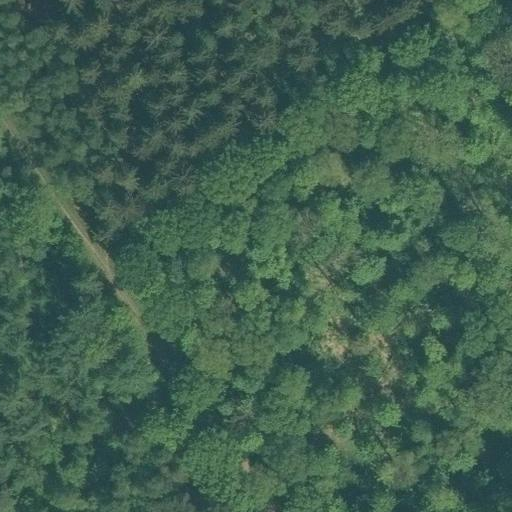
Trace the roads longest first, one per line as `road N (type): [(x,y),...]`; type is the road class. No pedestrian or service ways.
road 1 (track): [(103,268),(0,115)]
road 2 (track): [(201,411),(103,268)]
road 3 (track): [(270,511),(201,411)]
